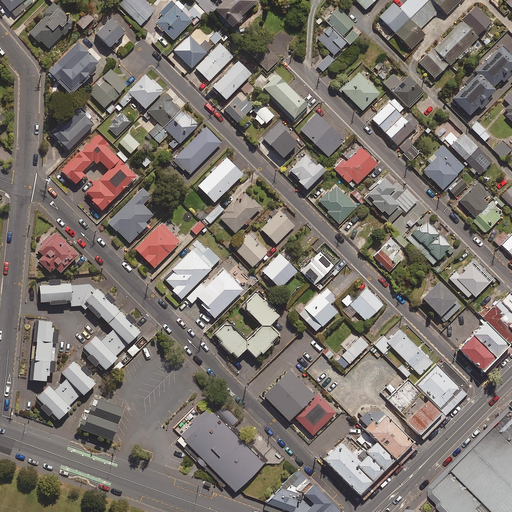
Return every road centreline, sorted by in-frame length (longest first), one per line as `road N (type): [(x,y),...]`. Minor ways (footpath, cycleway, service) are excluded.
road 1 (residential): [(491,396),(158,61),(134,63)]
road 2 (residential): [(356,511),(85,236),(23,185)]
road 3 (residential): [(511,280),(275,43)]
road 4 (unclassified): [(0,422),(23,185)]
road 5 (secondary): [(213,510),(0,434)]
road 6 (secondary): [(372,511),(491,396)]
road 7 (unclassified): [(0,37),(28,74),(23,185)]
